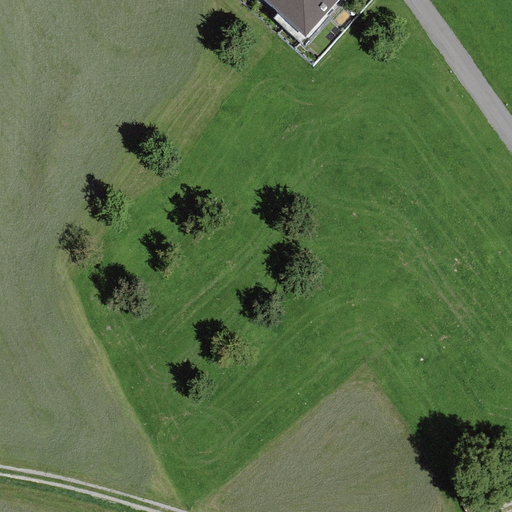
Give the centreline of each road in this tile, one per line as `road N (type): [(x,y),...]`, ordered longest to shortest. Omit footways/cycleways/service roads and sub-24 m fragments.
road 1 (track): [(0,468),(181,511)]
road 2 (residential): [(420,0),(511,130)]
